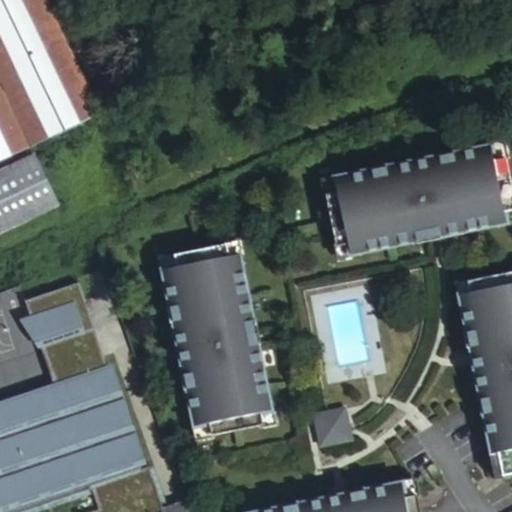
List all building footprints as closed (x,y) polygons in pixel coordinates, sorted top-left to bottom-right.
[(46,0),(0,0),(0,163),(101,114),(46,0)] [(87,0),(46,0),(101,114),(135,98),(87,0)] [(70,140),(0,173),(0,235),(94,190),(70,140)] [(504,143),(492,145),(495,160),(506,158),(504,143)] [(492,145),(335,177),(338,191),(327,193),(337,244),(348,242),(350,252),(418,239),(441,235),(507,222),(505,211),(511,209),(511,186),(506,158),(495,160),(492,145)] [(324,179),(327,193),(338,191),(335,177),(324,179)] [(237,241),(226,243),(228,255),(239,253),(237,241)] [(337,244),(339,255),(350,252),(348,242),(337,244)] [(178,265),(163,268),(193,424),(208,421),(211,433),(262,423),(260,411),(270,409),(257,343),(252,320),(239,253),(228,255),(226,243),(175,253),(178,265)] [(175,253),(161,256),(163,268),(178,265),(175,253)] [(511,272),(458,283),(468,333),(475,368),(496,476),(511,473),(511,272)] [(78,284),(25,302),(31,320),(74,305),(84,301),(78,284)] [(74,305),(31,320),(56,388),(59,398),(72,394),(63,370),(93,360),(74,305)] [(468,333),(465,333),(471,369),(475,368),(468,333)] [(56,388),(0,407),(0,511),(30,511),(32,511),(92,491),(99,511),(96,511),(164,511),(149,467),(142,470),(103,356),(93,360),(63,370),(72,394),(59,398),(56,388)] [(344,407),(313,413),(319,445),(350,438),(344,407)] [(270,409),(260,411),(262,423),(272,422),(270,409)] [(193,424),(196,436),(211,433),(208,421),(193,424)] [(328,497),(253,511),(419,511),(413,480),(363,490),(328,497)] [(327,494),(328,497),(363,490),(362,487),(327,494)]
